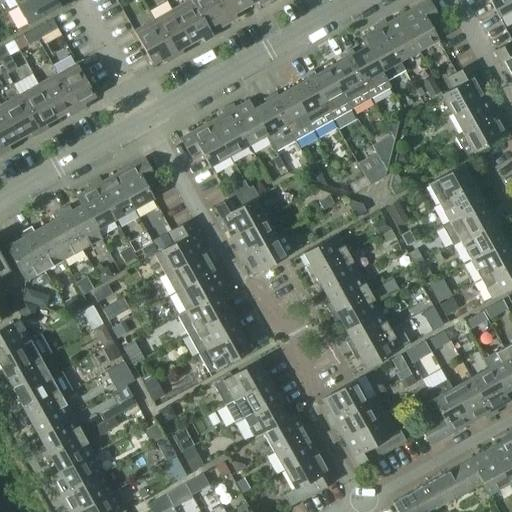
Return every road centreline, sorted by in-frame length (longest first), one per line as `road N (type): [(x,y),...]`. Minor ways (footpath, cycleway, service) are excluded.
road 1 (residential): [(360,503),(306,405),(310,387),(282,337),(251,283),(236,280),(144,120)]
road 2 (unclassified): [(144,120),(362,0)]
road 3 (residential): [(360,503),(511,420)]
road 4 (unclassified): [(0,199),(144,120)]
road 5 (residential): [(144,120),(82,0)]
road 6 (residential): [(511,114),(451,0)]
